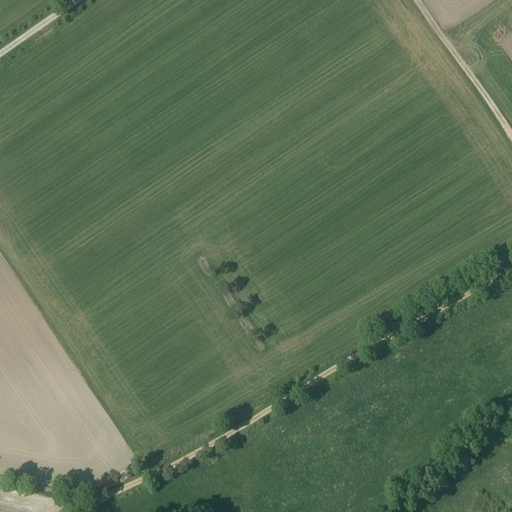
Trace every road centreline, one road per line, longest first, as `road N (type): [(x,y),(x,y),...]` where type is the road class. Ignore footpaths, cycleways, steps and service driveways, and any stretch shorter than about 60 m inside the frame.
road 1 (track): [(84,511),(511,267)]
road 2 (track): [(416,0),(511,137)]
